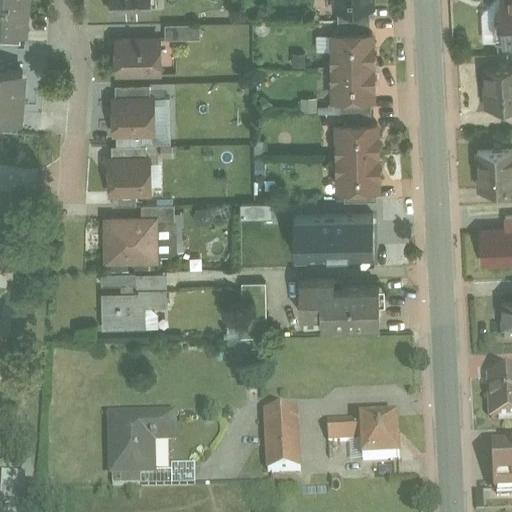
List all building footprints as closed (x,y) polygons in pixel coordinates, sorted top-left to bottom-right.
[(29,2),(0,0),(0,28),(27,30),(29,2)] [(112,0),(113,12),(153,11),(152,0),(112,0)] [(511,0),(503,0),(504,12),(496,12),(497,40),(511,39),(511,0)] [(371,19),(339,20),(339,32),(371,31),(371,19)] [(201,22),(166,23),(166,38),(202,37),(201,22)] [(339,32),(334,32),(334,65),(374,64),(373,31),(371,31),(339,32)] [(160,37),(118,38),(118,72),(161,71),(160,37)] [(374,64),(334,65),(335,98),(340,98),(372,97),(374,97),(374,64)] [(511,65),(486,66),(487,105),(511,103),(511,65)] [(0,67),(0,117),(20,119),(24,69),(0,67)] [(151,83),(116,84),(117,97),(151,97),(151,83)] [(117,97),(115,97),(116,132),(117,132),(118,144),(142,144),(142,132),(155,131),(154,97),(151,97),(117,97)] [(372,97),(340,98),(340,110),(372,109),(372,97)] [(372,109),(340,110),(341,123),(372,122),(372,109)] [(337,123),(339,156),(379,154),(377,121),(372,122),(341,123),(337,123)] [(118,144),(113,144),(113,158),(146,157),(148,157),(148,144),(142,144),(118,144)] [(511,147),(480,149),(482,187),(511,186),(511,147)] [(470,187),(480,187),(479,149),(469,149),(470,187)] [(379,154),(339,156),(340,188),(345,188),(377,187),(379,187),(379,154)] [(113,158),(111,158),(112,192),(114,192),(138,192),(151,191),(150,157),(148,157),(146,157),(113,158)] [(377,187),(345,188),(345,200),(377,199),(377,187)] [(138,204),(138,192),(114,192),(114,204),(138,204)] [(240,218),(272,218),(272,202),(240,202),(240,218)] [(176,203),(143,203),(143,217),(157,217),(157,221),(176,220),(176,203)] [(373,215),(294,217),(295,255),(374,253),(373,215)] [(143,217),(107,218),(108,260),(157,259),(157,221),(157,217),(143,217)] [(511,229),(507,229),(483,231),(485,260),(511,259),(511,229)] [(136,282),(136,271),(102,272),(102,283),(136,282)] [(380,286),(335,287),(335,278),(301,279),(302,314),(322,313),(322,322),(381,321),(380,286)] [(267,324),(266,281),(243,281),(244,325),(267,324)] [(135,287),(135,291),(103,292),(104,326),(141,325),(141,314),(147,314),(146,304),(167,304),(167,286),(135,287)] [(511,297),(503,298),(503,299),(504,299),(504,310),(503,310),(505,338),(511,337),(511,297)] [(511,372),(490,374),(493,418),(511,416),(511,372)] [(0,375),(0,403),(22,408),(28,381),(0,375)] [(298,411),(266,413),(269,472),(301,470),(298,411)] [(174,415),(114,417),(115,444),(114,445),(113,447),(114,471),(142,470),(154,470),(153,439),(175,439),(174,415)] [(399,418),(363,419),(363,421),(364,440),(365,459),(400,458),(399,418)] [(363,421),(329,422),(330,441),(364,440),(363,421)] [(511,446),(494,447),(496,492),(511,490),(511,446)] [(26,471),(3,470),(2,504),(24,505),(26,471)] [(142,470),(114,471),(114,486),(142,485),(142,470)]
